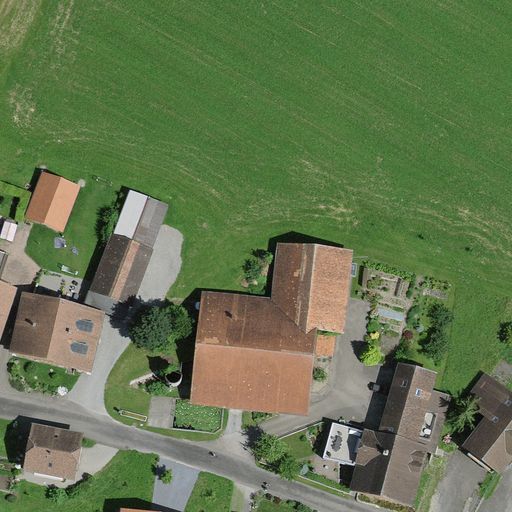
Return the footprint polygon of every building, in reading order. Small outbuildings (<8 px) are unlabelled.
[(80,187),(43,175),(27,222),(64,234),(80,187)] [(85,307),(109,312),(128,319),(171,208),(132,192),(85,307)] [(280,299),(208,292),(196,402),(318,415),(327,333),(348,331),(357,247),(287,240),(280,299)] [(0,351),(6,332),(19,292),(0,286),(0,351)] [(23,324),(15,359),(95,377),(103,340),(109,312),(85,307),(30,294),(23,324)] [(387,436),(342,425),(334,459),(370,468),(363,495),(425,510),(453,397),(442,395),(447,374),(405,364),(387,436)] [(471,404),(499,423),(477,454),(511,479),(511,391),(491,376),(471,404)] [(84,434),(33,423),(24,470),(75,480),(84,434)]
